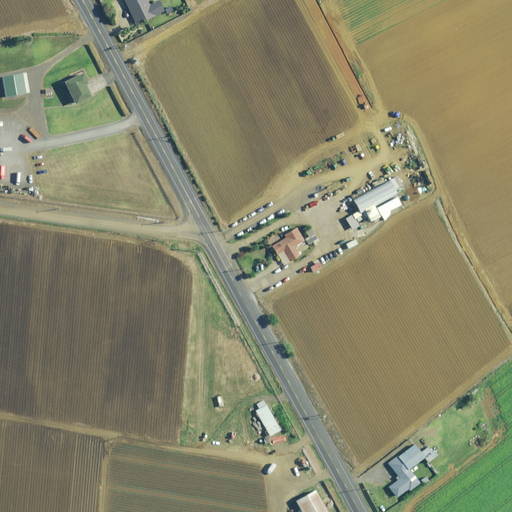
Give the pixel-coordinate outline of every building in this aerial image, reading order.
[(147,0),(123,0),(130,13),(135,23),(136,24),(164,10),(159,1),(159,0),(154,0),(149,3),(147,0)] [(87,82),(87,80),(82,71),(63,80),(69,93),(70,95),(74,103),(91,95),(90,94),(91,93),(86,82),(87,82)] [(45,112),(31,114),(31,117),(29,117),(29,121),(31,120),(32,125),(42,123),(42,124),(46,123),(45,112)] [(374,205),(397,193),(394,189),(402,184),(397,175),(353,199),(359,210),(352,213),(356,221),(367,215),(370,220),(379,215),(376,209),(375,207),(374,205)] [(294,245),(304,240),(296,227),(284,234),(285,237),(272,245),(277,254),(280,258),(283,264),(289,261),(289,260),(299,254),(294,245)] [(316,242),(318,240),(314,233),(315,232),(312,227),(305,231),(308,236),(305,238),(306,240),(307,243),(308,243),(312,241),(313,243),(314,245),(317,243),(316,242)] [(312,271),(321,266),(317,259),(313,261),(315,264),(310,266),(312,271)] [(280,430),(266,404),(263,400),(256,403),(259,408),(255,410),(256,412),(255,413),(257,416),(258,416),(266,430),(265,431),(267,436),(269,435),(270,436),(280,430)] [(409,491),(420,483),(409,468),(423,459),(424,460),(425,460),(423,458),(425,457),(428,462),(438,455),(435,451),(436,451),(434,449),(431,451),(425,443),(422,445),(425,449),(420,452),(414,444),(398,456),(397,455),(388,462),(398,475),(395,477),(397,480),(388,487),(396,497),(408,489),(409,491)] [(301,511),(327,511),(315,490),(295,501),(300,509),(301,511)]
